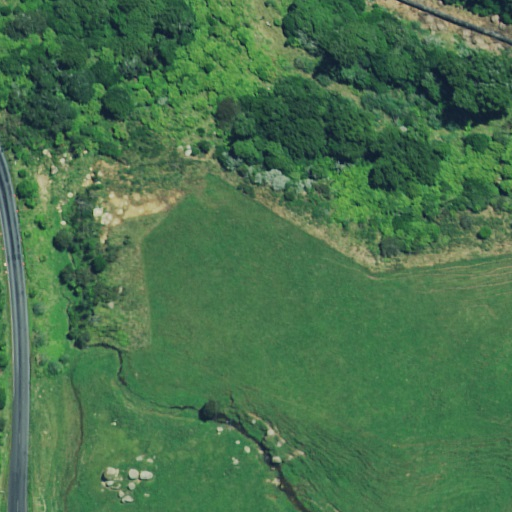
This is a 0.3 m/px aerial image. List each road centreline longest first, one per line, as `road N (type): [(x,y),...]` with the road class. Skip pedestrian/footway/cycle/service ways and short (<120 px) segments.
road 1 (tertiary): [(21,511),(25,290),(15,220),(0,182)]
road 2 (track): [(266,0),(284,33),(323,64),(428,83),(511,87)]
